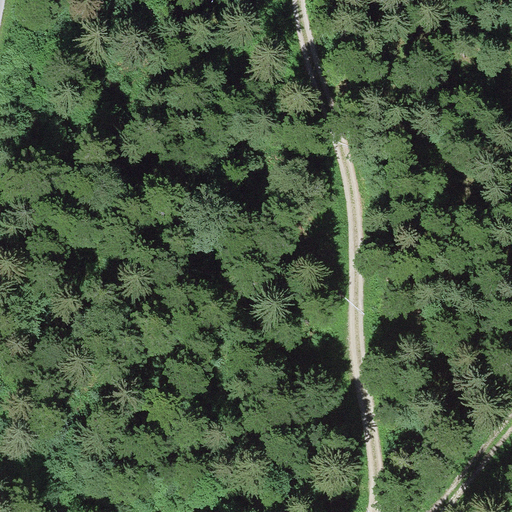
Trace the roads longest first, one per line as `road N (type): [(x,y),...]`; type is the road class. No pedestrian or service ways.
road 1 (track): [(299,0),(352,204),(374,511)]
road 2 (track): [(437,511),(511,412)]
